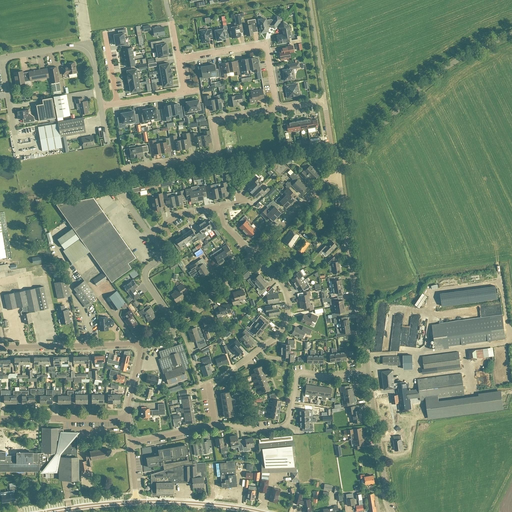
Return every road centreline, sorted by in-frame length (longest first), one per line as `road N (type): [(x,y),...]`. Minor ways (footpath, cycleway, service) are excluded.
road 1 (residential): [(215,426),(209,389),(287,319),(283,286),(253,254)]
road 2 (unclassified): [(340,166),(448,65),(511,34)]
road 3 (residential): [(367,371),(338,174)]
road 4 (residential): [(124,169),(218,155),(213,121),(276,110)]
road 5 (residential): [(215,426),(283,427),(298,374),(367,371)]
road 6 (residential): [(276,110),(266,44),(178,59)]
road 7 (residential): [(101,107),(82,47),(2,58)]
road 8 (residential): [(392,511),(367,371)]
road 9 (residential): [(0,347),(141,342)]
road 10 (residential): [(0,418),(127,418)]
road 11 (residential): [(257,511),(135,502)]
